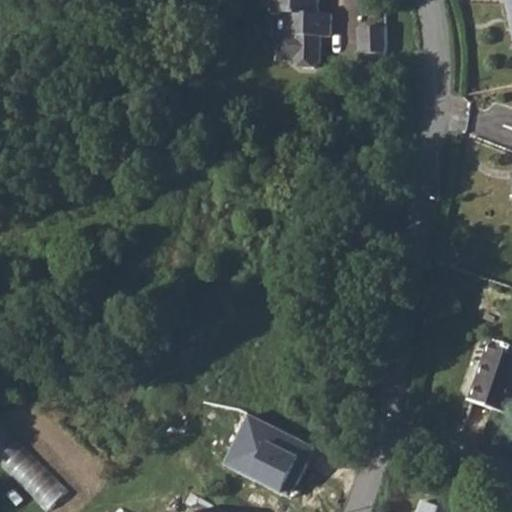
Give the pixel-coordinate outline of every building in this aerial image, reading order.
[(270,0),(270,7),(286,8),(285,26),(275,35),(274,48),(278,54),(290,54),(296,63),(312,63),(318,57),(319,32),(329,32),(330,9),(318,9),(318,0),(270,0)] [(380,50),(380,49),(381,24),(353,23),(352,48),(380,50)] [(352,55),(379,56),(380,50),(352,48),(352,55)] [(511,342),(493,334),(468,395),(507,410),(511,396),(511,342)] [(131,348),(102,386),(112,393),(141,356),(131,348)] [(224,466),(294,500),(318,451),(248,416),(224,466)] [(1,419),(0,419),(0,460),(49,511),(71,491),(1,419)] [(427,494),(419,511),(467,511),(468,510),(427,494)]
